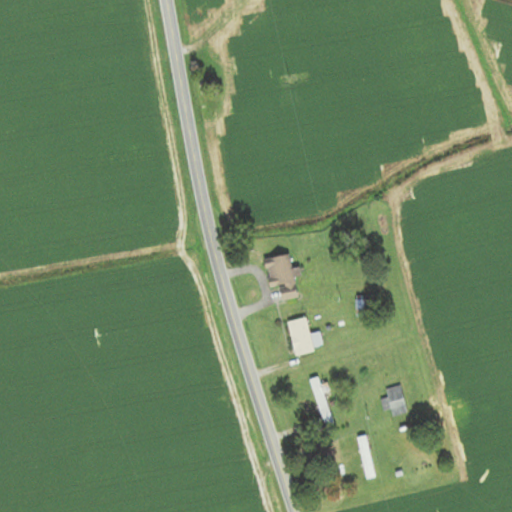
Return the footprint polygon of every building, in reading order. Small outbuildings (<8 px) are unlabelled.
[(264,258),(269,289),(279,287),(281,301),(298,298),(290,254),(264,258)] [(314,352),(313,348),(322,346),(319,333),(310,335),(306,318),(287,322),(295,357),(314,352)] [(309,380),(323,427),(332,424),(323,394),(318,377),(309,380)] [(389,410),(390,416),(406,412),(400,386),(384,389),(386,398),(380,400),(383,411),(389,410)] [(356,439),(366,479),(373,477),(364,437),(356,439)]
